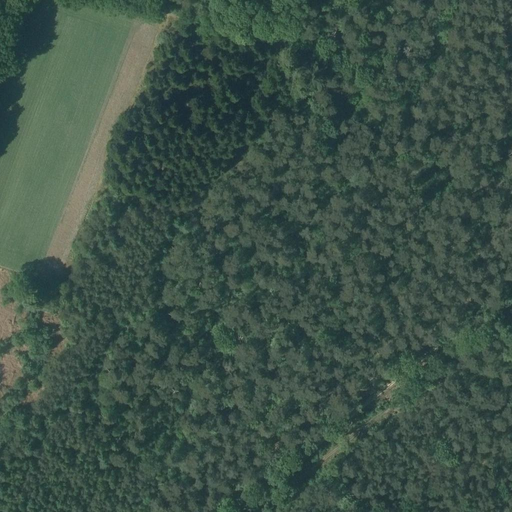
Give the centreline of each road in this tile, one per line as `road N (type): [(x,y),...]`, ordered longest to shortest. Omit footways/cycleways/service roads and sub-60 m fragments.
road 1 (track): [(222,511),(392,358),(511,273)]
road 2 (unknown): [(511,308),(401,389),(360,438),(299,477),(271,511)]
